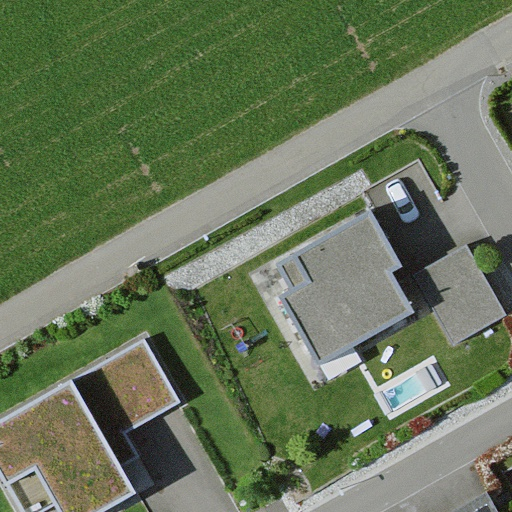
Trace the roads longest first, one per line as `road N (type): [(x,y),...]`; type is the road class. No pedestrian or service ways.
road 1 (residential): [(434,83),(0,327)]
road 2 (residential): [(511,415),(337,511)]
road 3 (residential): [(434,83),(511,221)]
